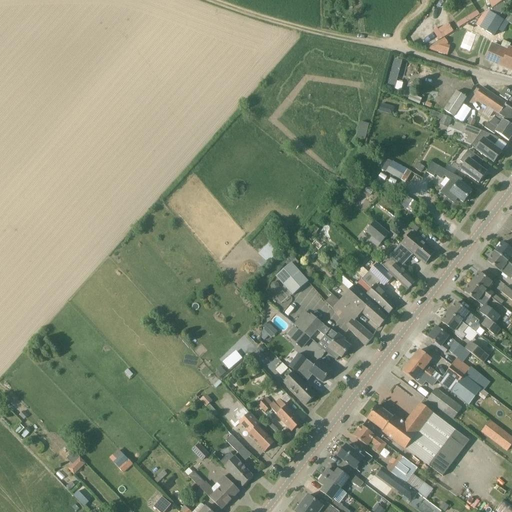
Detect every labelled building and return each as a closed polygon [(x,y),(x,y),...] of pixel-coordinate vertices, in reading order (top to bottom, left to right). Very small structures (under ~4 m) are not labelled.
[(505,0),(489,10),(500,17),(511,6),(505,0)] [(504,20),(490,11),(480,27),(494,36),(498,30),(504,20)] [(504,20),(498,30),(503,33),(509,23),(504,20)] [(448,43),(445,39),(428,49),(447,55),(450,46),(445,45),(448,43)] [(511,48),(509,48),(508,51),(492,45),(486,60),(511,71),(511,48)] [(394,59),(387,87),(394,89),(402,61),(394,59)] [(511,108),(506,105),(507,104),(482,88),(475,98),(480,101),(497,114),(494,118),(502,124),(504,120),(511,125),(511,108)] [(511,92),(506,88),(501,96),(508,101),(509,101),(511,103),(511,92)] [(454,117),(467,97),(457,91),(444,110),(454,117)] [(390,106),(381,104),(379,112),(388,114),(390,106)] [(452,119),(443,115),(439,124),(448,128),(452,119)] [(491,122),(490,121),(484,129),(494,135),(496,132),(509,141),(511,136),(511,125),(504,120),(502,124),(494,118),(491,122)] [(497,137),(467,126),(464,134),(476,139),(472,145),(473,148),(494,163),(502,152),(491,145),(497,137)] [(465,165),(461,170),(479,183),(487,173),(477,165),(481,159),(469,150),(460,161),(465,165)] [(389,167),(403,175),(400,180),(405,183),(412,172),(392,161),(392,162),(388,159),(382,169),(386,172),(389,167)] [(465,200),(467,201),(469,201),(472,198),(471,196),(470,195),(472,192),(460,183),(462,180),(447,171),(432,163),(426,172),(434,177),(436,174),(442,179),(444,176),(450,180),(443,190),(456,200),(458,198),(463,203),(465,200)] [(419,164),(416,169),(421,173),(425,168),(419,164)] [(421,225),(412,218),(406,224),(416,232),(421,225)] [(378,247),(389,234),(374,222),(366,232),(372,237),(370,240),(378,247)] [(319,229),(315,227),(310,234),(314,237),(319,229)] [(399,234),(393,229),(389,233),(395,239),(399,234)] [(435,252),(412,233),(402,244),(425,264),(435,252)] [(272,252),(277,246),(271,240),(259,253),(268,262),(275,255),(272,252)] [(511,264),(511,249),(503,242),(495,252),(511,264)] [(415,282),(400,268),(413,255),(401,245),(383,264),(382,264),(381,265),(382,266),(382,265),(408,290),(415,282)] [(511,264),(495,252),(488,261),(511,279),(511,277),(511,264)] [(307,282),(292,263),(276,275),(291,294),(307,282)] [(397,304),(396,303),(385,294),(382,290),(377,285),(381,280),(385,284),(391,277),(377,263),(357,285),(367,295),(388,315),(397,305),(397,304)] [(472,282),(491,297),(501,305),(504,302),(494,294),(487,289),(492,283),(480,273),(472,282)] [(275,282),(272,283),(270,286),(271,289),(274,291),(278,290),(279,287),(278,284),(275,282)] [(345,286),(350,290),(354,286),(349,282),(345,286)] [(489,301),(491,297),(472,282),(465,292),(477,302),(482,296),(489,301)] [(339,301),(359,318),(363,313),(379,328),(388,316),(354,286),(350,290),(339,301)] [(511,300),(511,290),(506,286),(502,292),(511,300)] [(356,322),(359,318),(339,301),(332,309),(347,326),(355,335),(365,346),(374,337),(356,322)] [(449,312),(468,327),(481,337),(485,331),(479,327),(479,321),(468,313),(469,313),(456,303),(449,312)] [(488,318),(494,323),(500,316),(485,305),(480,312),(488,318)] [(300,329),(310,338),(317,330),(322,323),(312,315),(310,316),(306,312),(294,325),(300,329)] [(463,333),(468,327),(449,312),(441,322),(452,330),(451,332),(462,340),(466,335),(463,333)] [(501,329),(494,323),(488,318),(482,325),(495,335),(501,329)] [(338,335),(330,329),(322,323),(317,330),(325,336),(320,342),(342,358),(350,347),(344,342),(345,340),(338,335)] [(263,330),(267,334),(273,328),(269,324),(263,330)] [(447,352),(452,355),(459,345),(437,328),(429,338),(435,343),(434,345),(446,353),(447,352)] [(310,338),(300,329),(292,339),(302,348),(310,338)] [(470,353),(481,361),(483,363),(489,356),(471,342),(466,349),(470,353)] [(262,344),(257,349),(262,354),(266,349),(262,344)] [(223,362),(230,370),(244,358),(237,350),(223,362)] [(411,361),(432,377),(435,372),(429,368),(428,369),(426,367),(432,359),(420,350),(411,361)] [(331,371),(318,361),(314,366),(310,364),(311,363),(302,356),(297,363),(309,373),(323,383),(331,371)] [(470,369),(457,359),(452,366),(465,376),(470,369)] [(435,379),(432,377),(411,361),(403,372),(422,387),(427,380),(431,384),(435,379)] [(452,366),(447,373),(452,377),(459,383),(460,383),(465,376),(452,366)] [(305,405),(306,405),(315,396),(315,395),(315,396),(293,374),(294,373),(293,373),(289,369),(280,377),(284,382),(283,383),(283,384),(284,383),(305,405)] [(481,389),(465,376),(460,383),(453,392),(469,405),(481,389)] [(488,382),(480,376),(475,383),(483,390),(488,382)] [(460,383),(459,383),(452,377),(445,386),(453,392),(460,383)] [(462,408),(456,403),(440,392),(437,389),(428,400),(454,419),(462,408)] [(301,422),(287,407),(293,400),(287,394),(280,400),(275,404),(273,402),(272,403),(266,397),(264,400),(259,405),(266,412),(270,408),(292,431),(301,422)] [(206,395),(200,400),(206,407),(212,401),(206,395)] [(442,477),(464,449),(469,441),(456,432),(432,413),(420,404),(405,424),(395,416),(393,418),(383,431),(383,432),(405,449),(429,467),(442,477)] [(377,406),(375,408),(367,419),(383,431),(393,418),(377,406)] [(265,452),(269,448),(275,442),(260,426),(245,408),(235,416),(251,434),(249,436),(265,452)] [(24,420),(28,416),(24,411),(23,411),(19,415),(19,416),(24,420)] [(511,445),(511,439),(490,422),(481,434),(506,453),(511,445)] [(278,431),(271,424),(266,429),(272,436),(278,431)] [(354,436),(367,446),(370,441),(376,446),(374,449),(379,453),(386,444),(362,426),(354,436)] [(247,462),(253,456),(244,448),(232,436),(226,441),(237,453),(247,462)] [(192,451),(203,461),(210,454),(199,444),(192,451)] [(353,445),(352,446),(350,449),(346,446),(343,450),(342,450),(340,452),(340,454),(338,456),(354,468),(359,461),(360,461),(362,459),(369,464),(373,459),(353,445)] [(119,450),(113,456),(110,458),(113,463),(119,468),(123,473),(133,465),(128,460),(123,454),(119,450)] [(79,457),(72,464),(68,469),(74,475),(86,463),(79,457)] [(386,470),(417,492),(427,500),(434,491),(412,474),(417,468),(403,457),(395,468),(390,464),(386,470)] [(225,467),(243,487),(253,477),(242,466),(234,458),(225,467)] [(417,492),(386,470),(384,468),(378,476),(411,501),(417,492)] [(328,469),(323,476),(341,489),(349,478),(338,469),(334,474),(328,469)] [(155,480),(158,483),(167,475),(164,471),(155,480)] [(222,510),(240,492),(226,477),(218,484),(221,487),(214,495),(210,491),(211,489),(194,471),(188,476),(222,510)] [(360,488),(364,483),(354,475),(350,481),(360,488)] [(341,489),(323,476),(318,483),(324,487),(320,492),(332,501),(333,499),(335,500),(331,506),(339,511),(350,511),(347,509),(339,504),(347,494),(341,489)] [(89,504),(78,492),(74,497),(84,508),(89,504)] [(338,511),(326,502),(323,507),(308,496),(295,511),(338,511)] [(165,511),(171,505),(162,497),(153,507),(159,511),(165,511)] [(444,511),(449,507),(444,502),(439,508),(444,511)] [(211,511),(202,503),(194,511),(211,511)]
